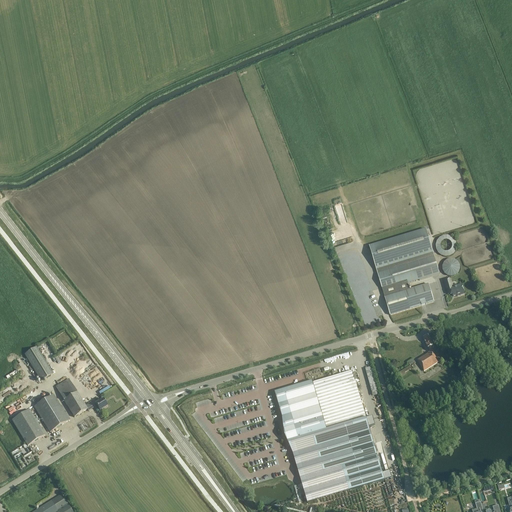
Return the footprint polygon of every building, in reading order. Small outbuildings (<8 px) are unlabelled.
[(339,198),(333,200),(336,211),(343,208),(339,198)] [(426,229),(369,247),(390,316),(434,302),(429,284),(409,290),(407,284),(439,274),(426,229)] [(345,235),(349,234),(348,230),(334,234),(333,231),(329,232),(332,243),(346,239),(345,235)] [(438,257),(457,254),(454,235),(435,238),(438,257)] [(442,260),(442,275),(458,275),(458,260),(442,260)] [(449,278),(443,280),(448,294),(452,293),(453,297),(460,295),(460,296),(465,294),(462,284),(457,286),(457,287),(452,288),(449,278)] [(433,346),(428,335),(423,338),(428,348),(430,352),(427,354),(428,355),(417,361),(424,371),(441,361),(439,358),(437,359),(433,353),(434,353),(431,346),(433,346)] [(53,374),(37,347),(25,354),(41,382),(53,374)] [(84,366),(87,365),(84,360),(74,366),(76,371),(78,370),(80,373),(86,370),(84,366)] [(294,386),(275,392),(280,411),(285,429),(284,430),(288,442),(289,442),(295,460),(300,479),(304,491),(307,503),(346,492),(385,480),(392,478),(390,471),(383,474),(377,456),(374,445),(369,427),(375,425),(373,417),(366,419),(359,395),(352,372),(333,377),(314,383),(313,381),(294,386)] [(69,379),(55,387),(64,401),(74,418),(83,412),(87,410),(88,411),(97,406),(99,410),(100,411),(107,406),(103,400),(96,404),(94,401),(85,406),(77,392),(69,379)] [(61,408),(54,395),(34,407),(50,432),(70,420),(63,408),(61,408)] [(27,445),(28,446),(45,436),(29,410),(12,421),(27,445)] [(72,511),(61,495),(33,511),(72,511)] [(483,511),(481,502),(475,504),(477,509),(472,511),(483,511)]
